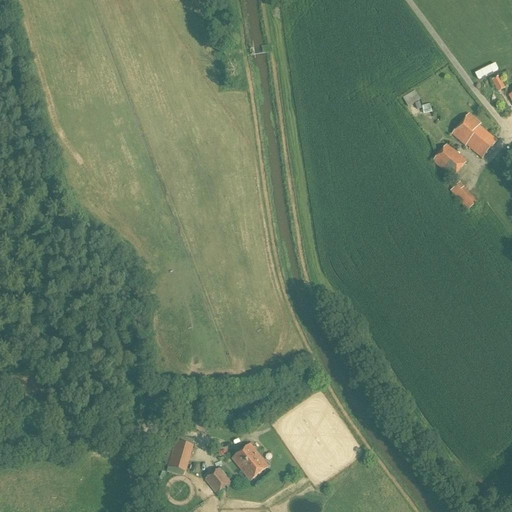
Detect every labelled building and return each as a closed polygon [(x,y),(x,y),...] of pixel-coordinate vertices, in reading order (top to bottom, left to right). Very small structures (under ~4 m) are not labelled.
[(498,92),(505,88),(499,77),(492,81),(498,92)] [(430,104),(422,106),(424,115),(432,112),(430,104)] [(482,159),(497,141),(479,126),(481,124),(469,115),(452,135),(466,146),(466,145),(482,159)] [(453,179),(467,162),(447,145),(433,162),(453,179)] [(467,212),(477,203),(460,182),(450,191),(467,212)] [(186,472),(194,446),(175,441),(168,468),(186,472)] [(250,482),(268,467),(250,445),(232,459),(250,482)] [(217,494),(231,483),(220,469),(205,480),(217,494)]
